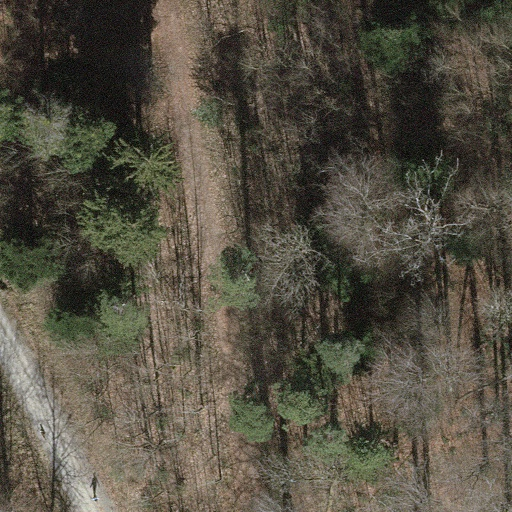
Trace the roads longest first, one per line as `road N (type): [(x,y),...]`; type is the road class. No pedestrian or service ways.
road 1 (track): [(243,511),(160,0)]
road 2 (track): [(0,336),(92,511)]
